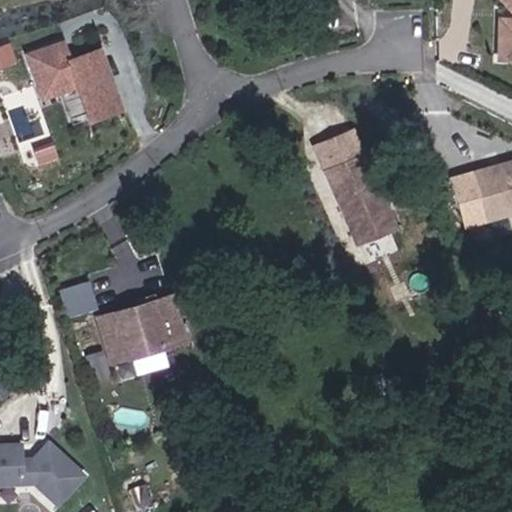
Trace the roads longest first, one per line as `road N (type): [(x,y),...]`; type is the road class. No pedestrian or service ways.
road 1 (residential): [(214,100),(139,177),(45,228),(6,238)]
road 2 (residential): [(412,47),(214,100)]
